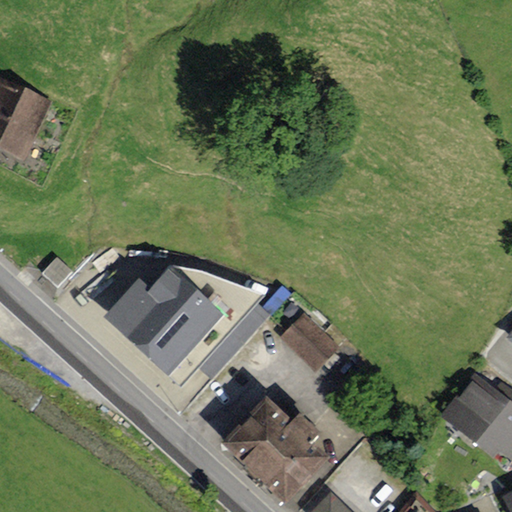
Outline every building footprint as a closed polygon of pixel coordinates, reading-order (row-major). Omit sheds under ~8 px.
[(55,107),(3,83),(0,88),(0,149),(29,163),(55,107)] [(255,336),(179,273),(136,326),(212,388),(255,336)] [(304,318),(279,344),(315,379),(340,354),(304,318)] [(495,393),(478,380),(458,406),(454,403),(440,421),(495,463),(500,457),(511,466),(511,396),(500,387),(495,393)] [(294,432),(268,406),(225,448),(288,511),(330,471),(312,453),(323,442),(304,422),(294,432)] [(348,511),(335,498),(320,511),(348,511)]
